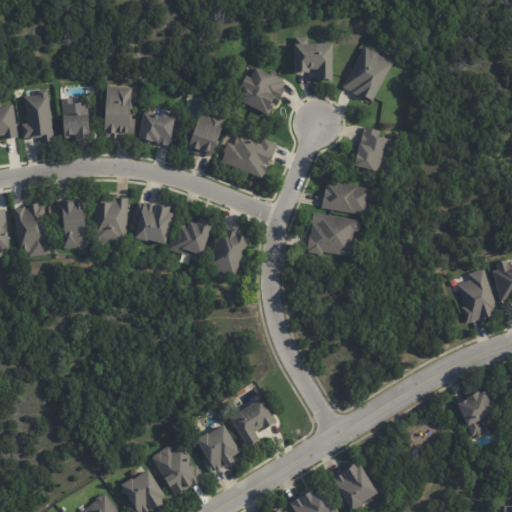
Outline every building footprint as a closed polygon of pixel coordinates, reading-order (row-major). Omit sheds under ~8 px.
[(317,78),(317,70),(309,70),(309,73),(294,73),(293,44),(294,44),(294,37),(308,37),(308,44),(331,44),(332,80),(317,80),(317,78)] [(386,59),(393,63),(372,102),(363,97),(362,99),(352,93),(353,93),(343,87),(347,79),(344,77),(350,67),(353,69),(364,48),(365,48),(371,50),(372,51),(377,54),(379,55),(386,59)] [(284,79),(282,81),(285,83),(283,88),(285,89),(280,100),(274,97),(271,103),(273,104),(268,115),(239,101),(241,96),(240,96),(243,89),(239,88),(250,65),(268,75),(270,72),(284,79)] [(133,137),(117,136),(117,139),(102,138),(106,86),(132,88),(130,115),(132,115),(132,119),(135,120),(133,137)] [(51,117),(51,119),(54,142),(41,143),(40,138),(29,139),(29,138),(23,139),(21,125),(27,124),(23,97),(37,95),(37,91),(46,89),(49,112),(50,112),(51,117)] [(72,99),(72,104),(88,103),(88,118),(87,118),(89,139),(75,140),(75,138),(64,139),(64,136),(62,136),(61,116),(62,116),(61,99),(72,98),(72,99)] [(14,117),(17,138),(3,140),(2,136),(0,136),(0,107),(13,106),(14,117)] [(153,115),(174,119),(172,131),(175,132),(172,146),(156,144),(156,143),(137,139),(142,113),(153,115)] [(211,157),(200,153),(199,155),(187,151),(200,113),(209,116),(210,114),(224,119),(211,157)] [(357,154),(359,144),(360,145),(364,127),(380,131),(378,137),(397,141),(388,175),(354,167),(357,154)] [(277,145),(272,159),(271,163),(269,163),(263,179),(221,163),(225,153),(223,153),(227,143),(234,145),(237,136),(260,145),(262,139),(277,144),(277,145)] [(321,209),(323,200),(325,200),(325,198),(324,198),(327,183),(330,183),(330,182),(377,190),(375,203),(370,202),(368,216),(321,209)] [(107,197),(115,198),(115,199),(128,200),(126,245),(93,244),(95,198),(105,199),(105,197),(107,197)] [(55,204),(75,200),(76,203),(79,203),(79,205),(80,204),(87,246),(63,250),(55,204)] [(157,205),(170,209),(169,213),(173,214),(165,246),(147,241),(147,243),(134,240),(140,219),(135,218),(139,203),(144,204),(144,203),(155,206),(156,205),(157,205)] [(28,255),(28,252),(19,253),(12,210),(24,207),(25,209),(28,208),(28,206),(37,204),(38,208),(43,207),(50,254),(29,258),(28,255)] [(5,210),(9,250),(0,250),(0,209),(5,209),(5,210)] [(359,232),(356,231),(352,257),(323,252),(323,255),(307,253),(310,236),(311,236),(313,224),(311,223),(313,213),(359,220),(361,223),(360,232),(359,232)] [(203,219),(213,223),(202,258),(194,255),(193,258),(169,251),(178,222),(189,225),(190,223),(197,225),(197,224),(199,224),(200,219),(203,219)] [(222,228),(225,229),(226,229),(237,233),(236,235),(250,240),(237,277),(235,277),(235,279),(206,267),(220,227),(222,228)] [(511,299),(501,303),(492,272),(498,270),(496,264),(508,261),(510,267),(511,266),(511,299)] [(467,273),(469,280),(455,284),(468,323),(498,313),(483,268),(467,273)] [(487,418),(486,418),(484,422),(481,421),(480,421),(484,431),(480,433),(482,437),(478,439),(476,435),(472,437),(471,434),(469,435),(468,432),(470,431),(468,427),(467,427),(457,405),(466,400),(466,399),(478,393),(479,394),(485,391),(494,415),(487,418)] [(261,401),(275,425),(264,432),(262,430),(255,434),(259,442),(247,450),(235,429),(233,430),(228,422),(230,420),(229,419),(261,400),(261,401)] [(235,456),(233,458),(235,462),(226,467),(226,466),(216,471),(216,470),(211,473),(203,460),(207,458),(197,441),(208,434),(209,435),(224,425),(240,453),(235,456)] [(169,448),(173,453),(181,448),(195,468),(197,467),(206,480),(192,489),(191,488),(184,493),(183,491),(175,496),(170,488),(169,489),(164,481),(166,480),(152,458),(160,453),(169,447),(169,448)] [(362,467),(378,495),(362,505),(364,507),(354,511),(352,511),(342,495),(338,497),(330,484),(334,481),(334,480),(343,475),(343,474),(351,469),(351,468),(355,465),(358,470),(362,467)] [(163,506),(153,511),(151,511),(149,511),(132,511),(128,506),(130,504),(121,490),(123,490),(121,487),(132,479),(134,481),(148,471),(166,498),(162,501),(165,505),(163,506)] [(293,511),(289,505),(300,499),(308,495),(307,494),(313,491),(315,494),(323,489),(336,511),(293,511)] [(82,511),(95,502),(95,499),(99,497),(101,497),(104,495),(117,511),(82,511)]
